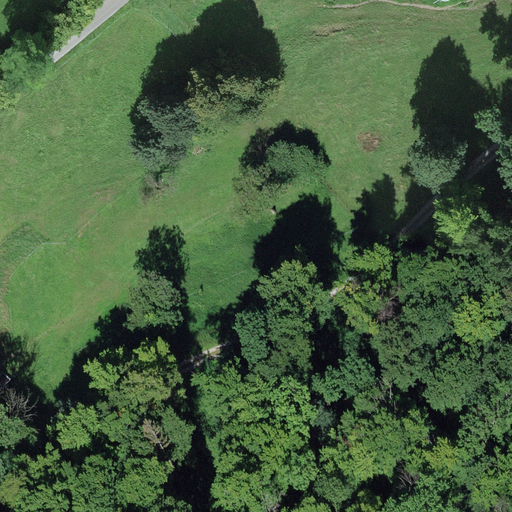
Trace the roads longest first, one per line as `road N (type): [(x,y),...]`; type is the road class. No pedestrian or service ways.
road 1 (track): [(511,135),(367,272),(294,321),(196,360),(90,420),(0,508)]
road 2 (residential): [(0,93),(117,0)]
